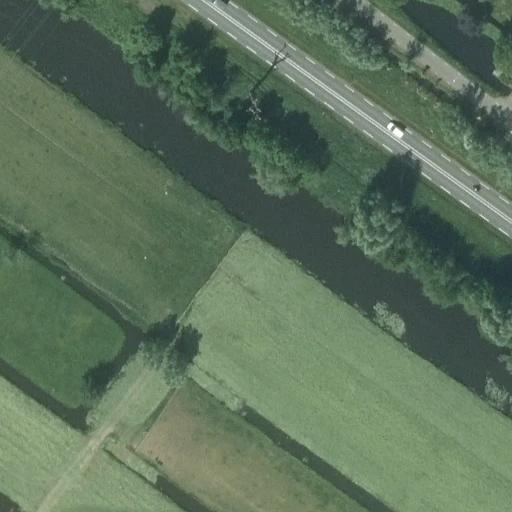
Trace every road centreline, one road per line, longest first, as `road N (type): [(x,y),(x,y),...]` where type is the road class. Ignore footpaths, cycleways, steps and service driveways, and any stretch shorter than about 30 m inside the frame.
road 1 (primary): [(511,222),(202,0)]
road 2 (unclassified): [(511,124),(344,0)]
